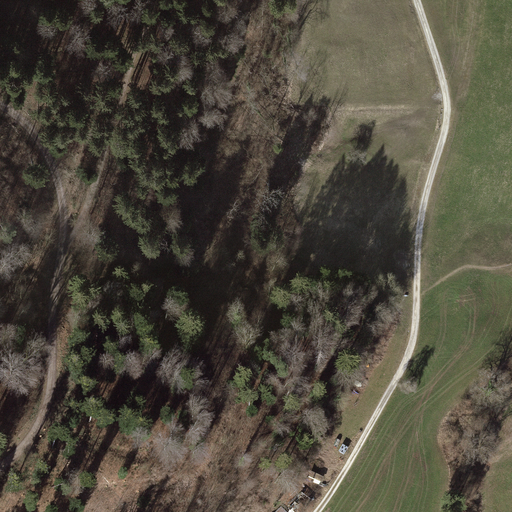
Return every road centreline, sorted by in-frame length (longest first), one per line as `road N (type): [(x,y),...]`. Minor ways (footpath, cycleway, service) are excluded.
road 1 (track): [(416,0),(447,112),(423,204),(413,334),(317,511)]
road 2 (track): [(0,466),(44,410),(60,256),(91,192),(153,0)]
road 3 (track): [(60,256),(59,180),(31,128),(0,101)]
